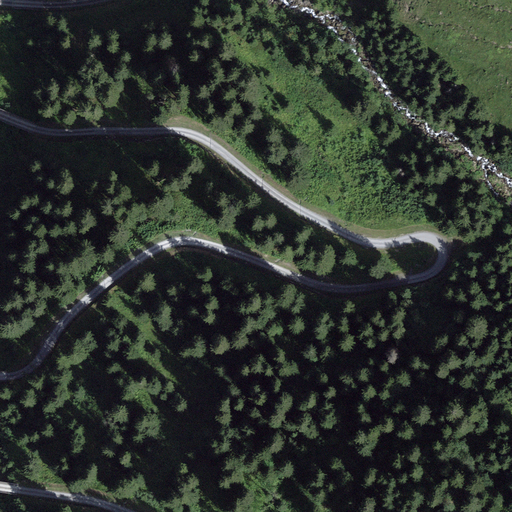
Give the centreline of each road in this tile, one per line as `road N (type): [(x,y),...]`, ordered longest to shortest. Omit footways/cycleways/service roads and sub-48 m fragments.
road 1 (track): [(0,366),(62,356),(151,252),(126,167),(0,115)]
road 2 (track): [(0,0),(44,10),(121,0)]
